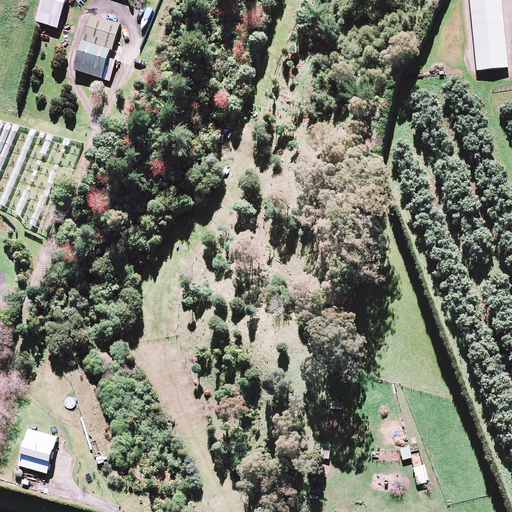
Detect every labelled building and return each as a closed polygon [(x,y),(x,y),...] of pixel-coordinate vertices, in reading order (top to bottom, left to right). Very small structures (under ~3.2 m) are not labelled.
[(68,0),(49,0),(45,15),(51,16),(49,20),(62,23),(68,0)] [(508,69),(501,0),(469,0),(477,72),(508,69)] [(11,9),(5,8),(2,22),(8,23),(11,9)] [(85,47),(113,56),(121,29),(93,20),(85,47)] [(113,56),(85,47),(76,74),(105,83),(113,56)] [(45,235),(82,144),(0,122),(0,206),(0,207),(4,209),(8,211),(12,214),(15,216),(19,219),(22,222),(25,226),(45,235)] [(23,450),(52,458),(58,433),(30,425),(23,450)] [(410,446),(402,448),(404,459),(412,458),(410,446)] [(52,458),(23,450),(19,463),(48,471),(52,458)] [(105,450),(96,453),(99,462),(108,459),(105,450)] [(424,464),(413,466),(416,484),(428,482),(424,464)]
